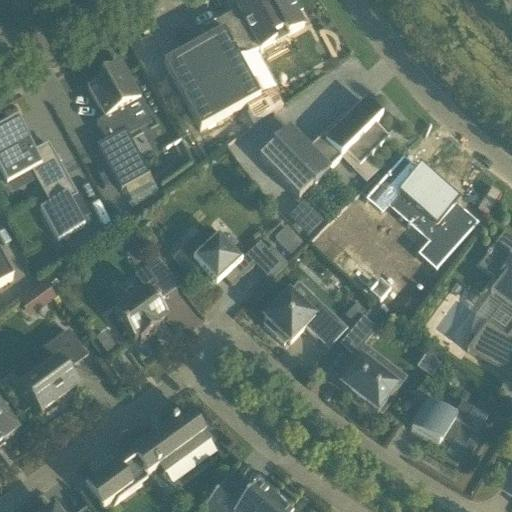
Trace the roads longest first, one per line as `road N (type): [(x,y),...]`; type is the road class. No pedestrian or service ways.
road 1 (residential): [(187,377),(236,342),(358,442),(463,511)]
road 2 (unclassified): [(511,175),(421,90),(352,0)]
road 3 (residential): [(0,509),(187,377)]
road 4 (residential): [(187,377),(256,443),(349,511)]
road 5 (unclassified): [(10,67),(134,0)]
